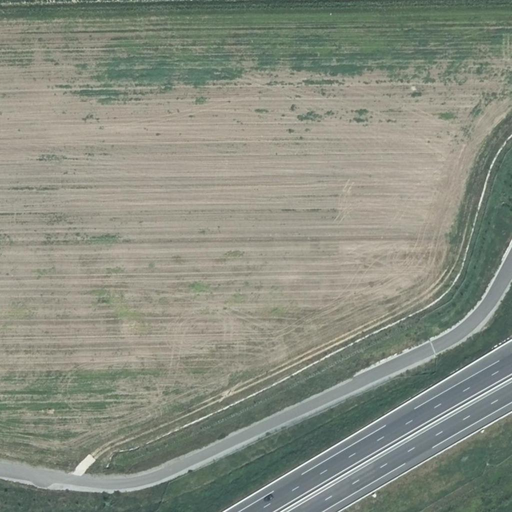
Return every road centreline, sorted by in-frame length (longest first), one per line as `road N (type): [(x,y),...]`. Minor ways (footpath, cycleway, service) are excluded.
road 1 (track): [(511,126),(484,168),(454,262),(422,298),(112,443),(71,481)]
road 2 (motorway): [(511,364),(257,511)]
road 3 (motorway): [(307,511),(511,392)]
